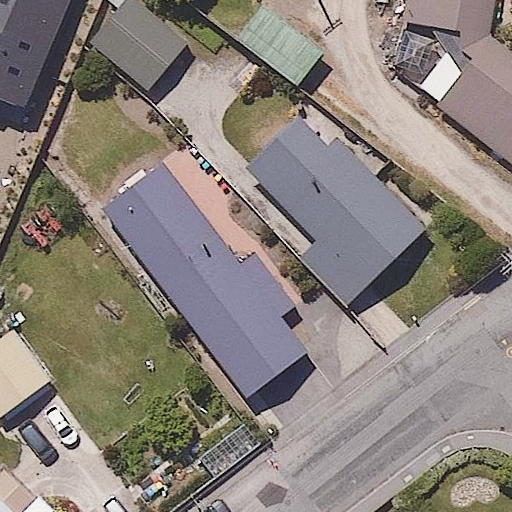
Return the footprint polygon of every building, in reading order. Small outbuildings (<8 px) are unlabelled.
[(196,44),(148,0),(127,0),(92,39),(151,93),(196,44)] [(333,52),(272,0),(262,0),(235,32),(300,90),(333,52)] [(511,161),(511,47),(489,29),(495,0),(406,0),(405,8),(400,74),(511,161)] [(315,236),(301,250),(353,301),(435,218),(314,100),(247,169),(315,236)] [(307,352),(281,317),(302,302),(260,246),(240,261),(165,159),(106,203),(248,396),(307,352)] [(12,323),(0,331),(0,416),(1,418),(54,382),(12,323)] [(0,511),(22,511),(0,490),(0,511)]
